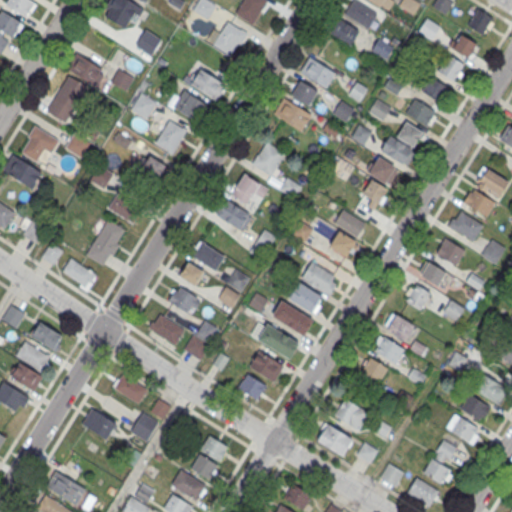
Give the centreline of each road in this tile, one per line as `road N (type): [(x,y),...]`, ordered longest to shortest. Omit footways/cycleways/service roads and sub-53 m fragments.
road 1 (residential): [(309,0),(0,498)]
road 2 (residential): [(511,55),(228,511)]
road 3 (residential): [(384,511),(0,259)]
road 4 (residential): [(73,0),(0,117)]
